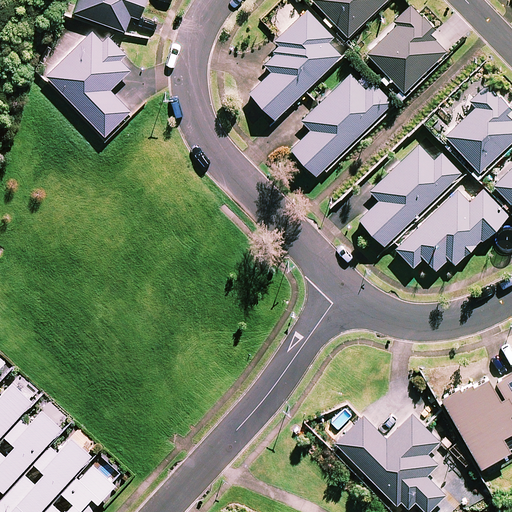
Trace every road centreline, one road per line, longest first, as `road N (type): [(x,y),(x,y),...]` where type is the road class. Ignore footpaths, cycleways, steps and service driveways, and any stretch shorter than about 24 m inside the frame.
road 1 (residential): [(220,0),(188,51),(186,93),(209,145),(343,285)]
road 2 (residential): [(343,285),(262,399),(164,511)]
road 3 (residential): [(343,285),(368,307),(408,321),(477,311),(511,292)]
